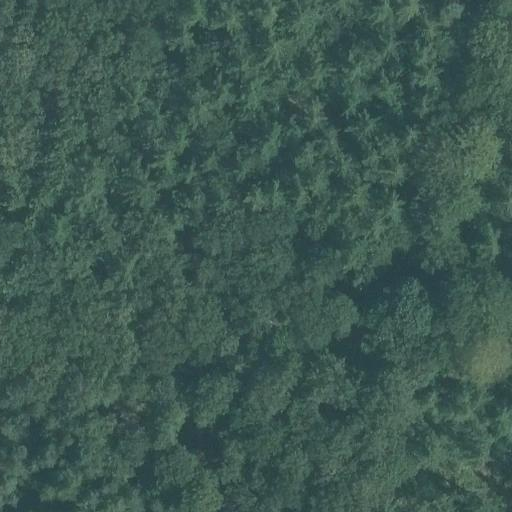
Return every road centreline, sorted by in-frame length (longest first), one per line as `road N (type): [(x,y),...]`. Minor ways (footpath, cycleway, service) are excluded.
road 1 (track): [(499,0),(296,511)]
road 2 (track): [(0,338),(511,309)]
